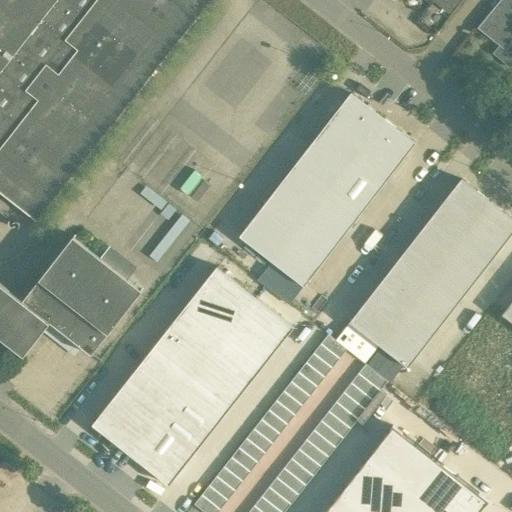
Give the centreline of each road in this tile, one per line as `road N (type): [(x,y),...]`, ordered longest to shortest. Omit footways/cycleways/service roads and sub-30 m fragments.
road 1 (unclassified): [(511,151),(321,0)]
road 2 (tertiary): [(122,511),(0,414)]
